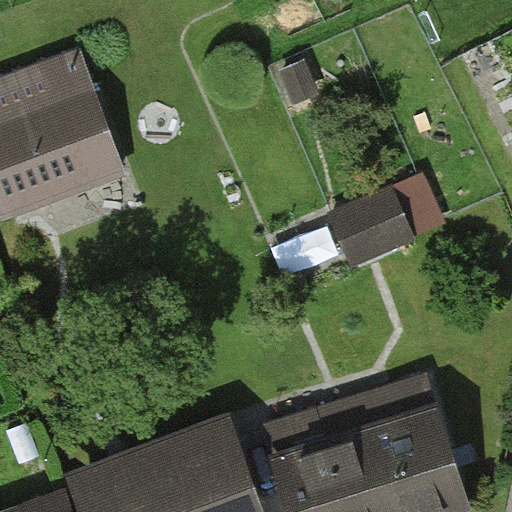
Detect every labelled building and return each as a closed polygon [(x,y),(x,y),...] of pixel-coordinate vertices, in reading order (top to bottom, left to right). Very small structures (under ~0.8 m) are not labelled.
[(88,56),(0,88),(0,213),(1,216),(129,168),(88,56)] [(415,235),(394,189),(333,216),(353,262),(415,235)] [(440,511),(468,503),(427,377),(270,427),(297,511),(440,511)] [(261,511),(234,439),(82,495),(88,511),(261,511)] [(73,511),(68,497),(24,511),(73,511)]
